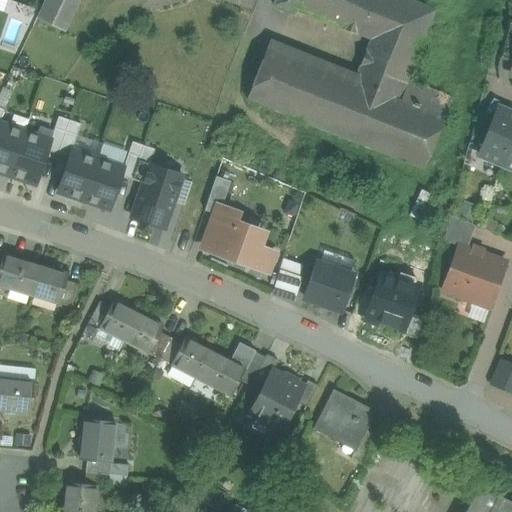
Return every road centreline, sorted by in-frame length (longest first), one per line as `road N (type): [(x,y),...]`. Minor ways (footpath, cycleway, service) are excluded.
road 1 (residential): [(0,210),(242,300),(465,411)]
road 2 (residential): [(465,411),(511,285)]
